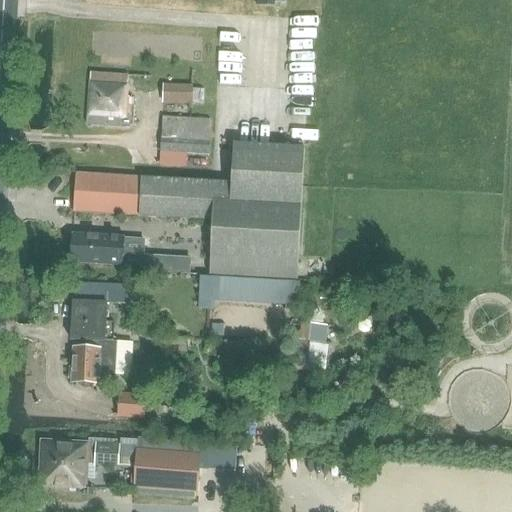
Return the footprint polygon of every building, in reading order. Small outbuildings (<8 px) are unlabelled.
[(92,73),(88,125),(134,128),(135,115),(129,114),(129,97),(127,97),(128,75),(92,73)] [(165,86),(164,103),(192,103),(193,89),(193,87),(165,86)] [(193,89),(192,103),(203,104),(204,90),(193,89)] [(164,118),(162,152),(178,152),(186,153),(210,153),(211,120),(164,118)] [(77,174),(76,198),(75,212),(160,217),(160,216),(212,219),(209,274),(296,280),(306,147),(235,142),(232,183),(162,179),(77,174)] [(162,152),(162,165),(177,166),(178,152),(162,152)] [(71,262),(124,266),(138,266),(139,245),(125,244),(126,238),(73,235),(71,262)] [(76,285),(75,304),(74,342),(100,343),(99,351),(73,350),(72,368),(71,368),(71,380),(71,386),(100,388),(100,377),(115,377),(117,343),(106,343),(107,328),(108,305),(132,306),(133,288),(76,285)] [(295,340),(291,369),(325,373),(329,344),(325,344),(327,327),(301,323),(299,340),(295,340)] [(122,396),(120,416),(142,418),(144,397),(122,396)] [(120,440),(119,447),(121,447),(138,448),(137,455),(137,469),(136,486),(196,490),(198,460),(199,446),(120,440)] [(43,441),(40,489),(71,491),(72,489),(88,490),(88,479),(89,466),(97,467),(99,445),(90,445),(90,444),(43,441)] [(99,445),(97,467),(119,468),(137,469),(137,455),(138,448),(121,447),(99,445)]
